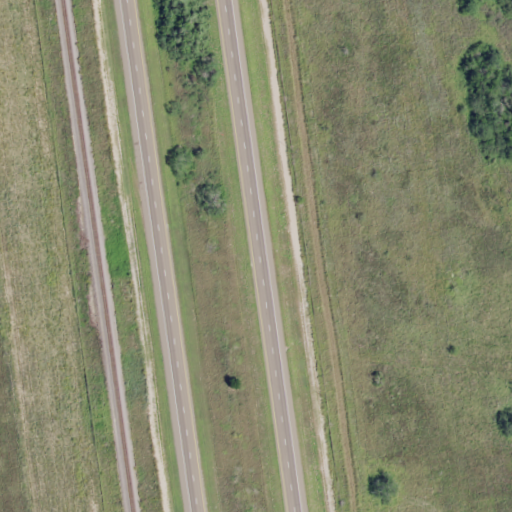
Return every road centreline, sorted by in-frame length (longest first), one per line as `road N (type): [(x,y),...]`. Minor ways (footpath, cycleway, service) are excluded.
road 1 (trunk): [(299,511),(229,0)]
road 2 (trunk): [(133,0),(200,511)]
